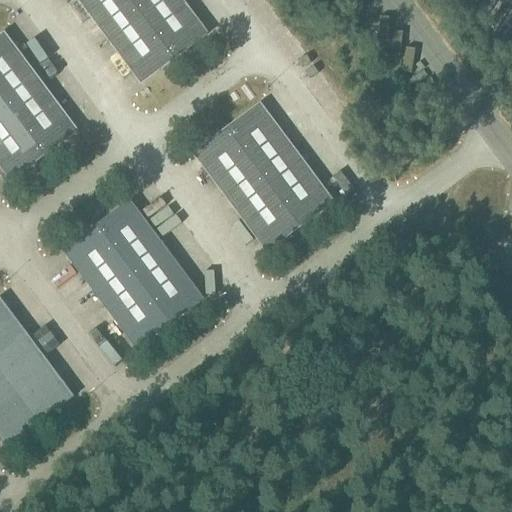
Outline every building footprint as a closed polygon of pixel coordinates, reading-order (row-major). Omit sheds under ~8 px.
[(77,0),(140,85),(208,34),(181,0),(77,0)] [(4,34),(0,37),(0,168),(10,182),(77,132),(4,34)] [(260,105),(193,155),(266,253),(333,203),(260,105)] [(130,203),(63,253),(136,351),(203,301),(130,203)] [(0,440),(6,448),(72,398),(0,299),(0,440)]
